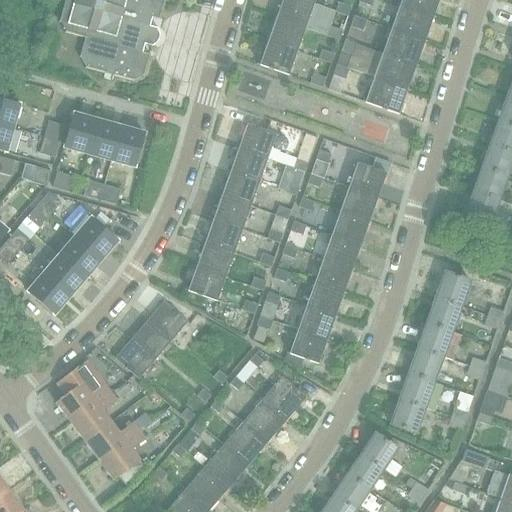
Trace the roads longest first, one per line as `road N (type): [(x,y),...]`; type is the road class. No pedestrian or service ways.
road 1 (residential): [(479,0),(385,330),(329,432),(268,511)]
road 2 (residential): [(233,0),(170,207),(141,262),(60,354),(2,394)]
road 3 (residential): [(2,394),(87,511)]
